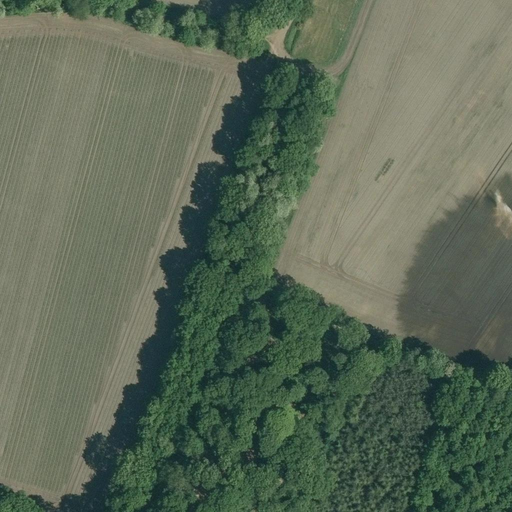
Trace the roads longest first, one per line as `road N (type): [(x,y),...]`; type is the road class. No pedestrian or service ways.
road 1 (track): [(334,330),(237,287),(211,263),(274,79)]
road 2 (track): [(279,39),(175,24),(95,0)]
